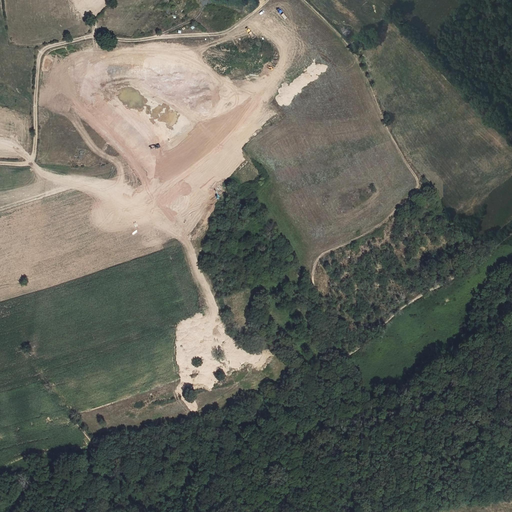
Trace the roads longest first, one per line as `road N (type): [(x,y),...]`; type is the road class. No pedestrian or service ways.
road 1 (track): [(40,464),(65,469),(119,441),(185,429),(264,398),(339,361),(511,233)]
road 2 (track): [(303,0),(354,54),(418,183),(388,218),(318,257),(313,286),(339,361)]
road 3 (track): [(0,162),(32,158),(38,58),(46,47),(89,36),(222,32),(267,0)]
